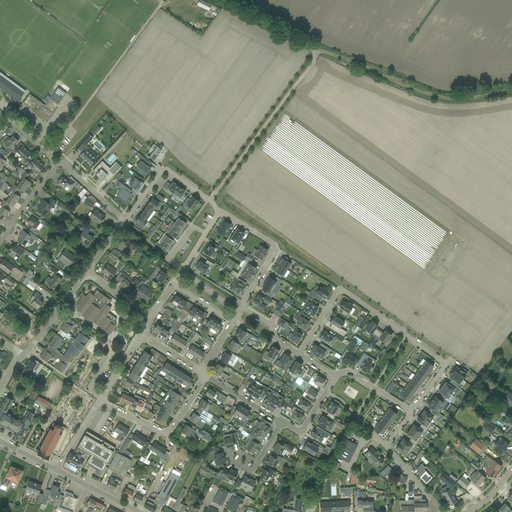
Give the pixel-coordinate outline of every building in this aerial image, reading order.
[(203,0),(199,0),(197,5),(209,11),(212,4),(203,0)] [(10,98),(17,103),(26,91),(0,71),(0,87),(12,96),(10,98)] [(29,95),(23,102),(37,112),(35,114),(46,121),(49,117),(52,113),(66,94),(67,94),(60,89),(45,108),(29,95)] [(93,138),(88,133),(75,147),(80,151),(81,150),(83,152),(80,156),(90,165),(96,158),(88,151),(90,149),(86,145),(93,138)] [(125,135),(120,140),(135,154),(140,148),(125,135)] [(4,154),(7,157),(12,151),(10,149),(18,141),(13,136),(10,139),(9,138),(4,144),(9,148),(4,154)] [(162,150),(153,144),(146,155),(154,161),(162,150)] [(12,151),(15,154),(17,152),(21,156),(27,149),(23,145),(19,149),(16,147),(12,151)] [(25,164),(29,159),(31,157),(29,155),(31,153),(27,149),(19,157),(19,158),(21,156),(23,157),(22,163),(25,164)] [(151,163),(140,156),(138,159),(140,161),(136,166),(147,174),(151,168),(149,166),(151,163)] [(28,166),(32,170),(34,168),(40,161),(36,157),(32,161),(29,159),(25,164),(28,166)] [(34,168),(32,170),(35,172),(37,170),(41,174),(44,171),(41,169),(44,165),(40,161),(34,168)] [(100,163),(93,170),(96,173),(95,174),(100,179),(102,180),(104,179),(108,182),(122,167),(116,161),(107,170),(100,163)] [(0,176),(6,181),(8,178),(1,173),(0,172),(0,176)] [(20,182),(27,187),(31,183),(26,179),(28,177),(23,173),(21,176),(23,178),(20,182)] [(139,180),(141,178),(135,173),(130,180),(132,181),(129,185),(136,189),(141,182),(139,180)] [(60,186),(64,189),(66,186),(70,188),(70,187),(71,188),(74,183),(69,179),(68,180),(64,177),(61,177),(57,182),(58,184),(58,185),(58,186),(59,187),(60,186)] [(19,189),(24,192),(27,187),(20,182),(17,187),(14,185),(12,188),(17,191),(19,189)] [(122,201),(125,203),(132,195),(130,193),(132,191),(119,182),(116,186),(117,186),(124,191),(119,198),(122,201)] [(178,186),(173,182),(171,185),(167,182),(163,188),(167,191),(169,190),(173,193),(178,186)] [(183,194),(185,191),(178,186),(173,193),(172,195),(182,202),(187,196),(183,194)] [(7,195),(9,197),(17,202),(20,197),(15,194),(17,191),(12,188),(7,195)] [(78,195),(81,199),(87,191),(84,188),(78,195)] [(8,203),(13,207),(17,202),(9,197),(6,201),(4,200),(2,202),(7,206),(8,203)] [(191,200),(187,198),(183,204),(188,208),(189,207),(193,209),(199,201),(197,200),(198,199),(195,197),(194,198),(193,197),(191,200)] [(37,210),(45,216),(52,207),(56,202),(51,198),(48,203),(44,200),(37,210)] [(84,202),(84,203),(90,208),(91,207),(94,203),(89,199),(87,198),(84,202)] [(158,203),(152,198),(148,204),(154,209),(157,211),(162,203),(159,201),(158,203)] [(0,209),(0,212),(6,216),(9,212),(5,208),(7,206),(2,202),(0,200),(0,204),(0,205),(0,204),(0,205),(2,207),(0,209)] [(69,209),(62,204),(59,207),(66,213),(69,209)] [(150,214),(154,209),(148,204),(144,210),(150,214)] [(95,221),(99,224),(105,216),(95,209),(92,214),(89,217),(95,221)] [(150,214),(144,210),(140,216),(146,220),(150,214)] [(186,223),(181,219),(183,217),(177,213),(175,216),(178,218),(175,222),(183,228),(186,223)] [(140,215),(135,221),(141,225),(140,228),(142,230),(148,222),(146,220),(140,216),(140,215)] [(32,217),(27,223),(31,226),(32,226),(29,230),(36,235),(39,231),(37,230),(36,228),(40,223),(37,221),(32,217)] [(224,221),(217,231),(224,236),(231,225),(224,221)] [(183,228),(175,222),(173,225),(170,224),(168,226),(179,234),(179,233),(182,228),(183,228)] [(82,244),(86,246),(92,237),(88,235),(87,234),(89,231),(82,225),(80,229),(83,231),(78,238),(83,241),(82,244)] [(179,234),(168,226),(169,227),(164,233),(169,238),(171,235),(175,238),(176,238),(175,238),(178,234),(179,234)] [(237,230),(237,229),(231,239),(236,242),(232,248),(237,251),(243,242),(240,240),(244,234),(240,231),(241,231),(238,229),(237,230)] [(21,243),(24,245),(27,242),(30,244),(31,244),(33,242),(34,239),(36,241),(38,238),(28,231),(26,233),(23,231),(21,234),(22,234),(17,240),(21,243)] [(173,241),(174,241),(164,233),(161,238),(171,245),(173,241)] [(170,245),(161,238),(156,244),(161,249),(163,246),(167,249),(170,245)] [(125,248),(131,253),(134,250),(136,251),(137,249),(136,248),(136,247),(127,241),(123,239),(117,247),(123,251),(125,248)] [(37,248),(43,252),(47,245),(45,244),(44,245),(41,243),(37,248)] [(221,248),(218,246),(214,243),(212,246),(209,244),(204,252),(210,256),(213,250),(216,252),(217,250),(220,252),(222,248),(221,248)] [(7,253),(14,258),(16,255),(19,257),(24,250),(16,244),(14,247),(12,246),(7,253)] [(264,247),(260,245),(254,255),(262,259),(264,257),(266,253),(268,250),(266,249),(267,249),(264,247)] [(57,264),(62,268),(65,264),(68,266),(72,261),(75,257),(65,249),(58,259),(60,260),(57,264)] [(236,257),(243,261),(246,257),(238,252),(236,257)] [(281,257),(277,264),(287,270),(291,263),(281,257)] [(0,267),(3,269),(9,273),(13,267),(8,263),(3,259),(0,263),(0,267)] [(214,264),(207,260),(207,261),(205,264),(200,261),(198,264),(197,264),(194,268),(199,271),(199,270),(204,273),(207,268),(210,270),(214,264)] [(154,261),(152,264),(156,268),(159,269),(161,266),(154,261)] [(241,267),(253,274),(254,272),(256,268),(245,261),(241,267)] [(118,266),(117,268),(118,269),(121,271),(125,265),(121,262),(118,266)] [(277,264),(274,270),(284,276),(287,270),(277,264)] [(49,269),(56,273),(59,269),(52,265),(49,269)] [(107,265),(102,272),(102,271),(107,274),(106,275),(111,278),(114,274),(116,271),(113,269),(111,268),(107,265)] [(21,273),(25,275),(27,273),(23,270),(17,266),(14,269),(21,274),(21,273)] [(240,275),(249,280),(251,277),(253,274),(241,267),(238,273),(232,270),(230,273),(236,277),(238,278),(240,275)] [(30,270),(25,275),(31,279),(31,280),(33,277),(33,272),(30,270)] [(160,270),(153,280),(154,281),(155,282),(156,282),(160,285),(167,275),(161,270),(160,270)] [(122,275),(119,279),(122,282),(121,284),(125,287),(129,290),(132,287),(135,289),(138,285),(141,281),(135,277),(133,280),(133,281),(131,279),(129,278),(127,277),(128,276),(124,273),(122,275)] [(51,286),(55,289),(62,279),(58,276),(55,274),(48,284),(51,286)] [(9,289),(13,291),(18,284),(7,276),(4,280),(12,285),(9,289)] [(230,290),(238,294),(240,291),(242,292),(245,287),(240,283),(241,280),(238,278),(236,277),(229,289),(230,290)] [(265,282),(273,287),(274,284),(278,287),(282,281),(276,277),(274,280),(269,277),(268,279),(267,279),(265,282)] [(27,284),(35,289),(38,285),(31,280),(31,279),(27,284)] [(265,294),(271,298),(275,292),(271,289),(273,287),(265,282),(263,285),(264,285),(262,288),(267,291),(265,294)] [(138,291),(135,295),(139,297),(140,296),(147,301),(152,294),(148,291),(147,290),(145,288),(146,287),(142,285),(141,286),(138,291)] [(313,299),(314,297),(320,301),(322,298),(321,297),(322,296),(325,298),(329,292),(326,291),(327,289),(323,287),(322,288),(320,287),(316,293),(311,290),(310,292),(308,295),(308,296),(313,299)] [(92,321),(110,334),(116,327),(115,326),(115,325),(115,323),(114,322),(116,318),(108,312),(111,308),(107,305),(111,300),(111,301),(111,300),(96,290),(93,295),(89,292),(86,297),(83,295),(76,304),(79,306),(77,310),(83,314),(82,315),(91,322),(92,321)] [(31,305),(37,309),(43,302),(39,300),(42,296),(35,291),(30,298),(34,301),(31,305)] [(255,305),(263,310),(268,302),(270,303),(273,300),(266,295),(264,298),(258,294),(254,301),(255,302),(255,304),(255,305)] [(173,305),(176,307),(181,298),(176,295),(175,297),(171,295),(166,303),(167,304),(168,303),(172,306),(173,305)] [(316,302),(306,296),(304,300),(309,303),(307,306),(305,304),(302,309),(313,316),(315,313),(316,314),(317,311),(316,310),(318,308),(314,305),(316,302)] [(285,302),(290,305),(293,300),(288,297),(285,302)] [(181,298),(176,307),(181,310),(181,311),(181,312),(176,320),(178,322),(181,318),(187,307),(184,305),(186,302),(181,298)] [(340,313),(346,317),(352,307),(350,306),(351,304),(347,302),(346,303),(343,302),(344,301),(343,301),(343,302),(340,307),(339,307),(340,307),(343,309),(342,310),(340,313)] [(181,318),(183,320),(187,315),(187,316),(188,316),(189,314),(193,317),(198,309),(193,306),(191,310),(187,307),(181,318)] [(198,309),(193,317),(197,319),(195,322),(198,323),(195,328),(198,329),(201,324),(205,319),(201,317),(204,313),(198,309)] [(296,324),(304,330),(309,322),(307,320),(309,317),(299,311),(295,319),(298,321),(296,324)] [(329,328),(343,336),(346,332),(340,328),(344,322),(334,315),(330,322),(332,323),(329,328)] [(201,324),(198,329),(199,330),(201,331),(203,327),(209,331),(211,328),(216,320),(210,317),(206,325),(205,324),(204,325),(201,324)] [(277,324),(282,327),(286,321),(281,318),(277,324)] [(153,330),(159,333),(167,321),(164,319),(160,325),(157,323),(153,330)] [(170,330),(173,331),(175,328),(178,322),(176,320),(170,330)] [(211,328),(216,332),(221,324),(216,320),(211,328)] [(159,333),(165,337),(169,331),(167,329),(170,323),(167,321),(159,333)] [(366,329),(375,336),(380,330),(377,328),(376,329),(375,328),(377,325),(378,325),(377,325),(372,321),(370,324),(368,323),(366,326),(367,327),(366,329)] [(60,329),(56,334),(67,342),(68,341),(69,340),(71,337),(72,335),(70,334),(69,336),(67,335),(72,328),(72,327),(65,322),(60,329)] [(240,328),(235,335),(240,338),(238,340),(243,343),(249,334),(240,328)] [(298,330),(296,329),(292,334),(290,333),(288,338),(293,341),(293,342),(295,344),(296,343),(297,344),(302,335),(297,332),(298,330)] [(375,336),(385,343),(386,341),(388,342),(390,338),(389,337),(391,335),(391,334),(385,331),(386,330),(385,330),(385,331),(383,333),(382,333),(382,332),(380,330),(375,336)] [(177,344),(176,345),(179,347),(180,346),(183,348),(185,344),(187,342),(189,343),(192,338),(196,333),(194,331),(193,331),(189,337),(188,339),(182,335),(180,338),(177,344)] [(325,342),(328,343),(331,339),(335,341),(336,339),(341,342),(343,339),(336,334),(334,337),(333,336),(324,331),(323,333),(322,332),(320,335),(321,336),(319,338),(322,340),(325,342)] [(72,344),(67,351),(74,355),(77,357),(81,351),(82,351),(81,351),(84,347),(83,347),(84,346),(85,346),(89,340),(79,332),(79,333),(80,333),(75,339),(74,339),(75,340),(71,337),(69,340),(68,341),(72,344)] [(171,340),(177,344),(180,338),(178,336),(179,334),(176,332),(173,336),(171,340)] [(256,339),(264,344),(265,341),(251,332),(249,335),(256,340),(256,339)] [(191,354),(193,356),(194,355),(200,346),(194,342),(199,335),(197,333),(196,333),(189,343),(192,345),(190,347),(188,351),(191,353),(191,354)] [(49,345),(47,348),(54,352),(59,344),(62,339),(56,335),(56,334),(52,339),(48,344),(49,345)] [(232,350),(234,351),(236,348),(239,350),(241,346),(236,343),(232,340),(228,347),(232,350)] [(352,340),(346,349),(349,351),(351,352),(357,343),(352,340)] [(362,343),(359,348),(364,351),(366,348),(368,345),(368,344),(363,341),(362,343)] [(311,352),(321,359),(324,354),(325,355),(327,351),(328,352),(330,349),(320,343),(318,346),(319,346),(318,347),(315,345),(311,352)] [(194,355),(200,359),(204,353),(206,350),(203,348),(201,351),(198,349),(200,346),(194,355)] [(266,351),(262,357),(267,360),(267,359),(269,356),(274,359),(276,355),(276,356),(278,353),(277,353),(279,350),(277,349),(277,348),(275,347),(274,347),(273,346),(271,349),(269,351),(270,352),(269,353),(266,351)] [(54,352),(47,348),(45,351),(45,350),(40,357),(47,362),(50,358),(52,354),(55,356),(54,358),(55,359),(57,356),(58,355),(54,352)] [(58,355),(57,356),(67,363),(69,361),(70,362),(74,355),(67,351),(62,358),(58,355)] [(141,356),(148,361),(152,356),(151,355),(148,353),(148,354),(145,351),(141,356)] [(225,352),(220,359),(225,362),(226,363),(226,362),(228,359),(233,362),(237,356),(236,356),(232,353),(229,351),(228,354),(225,352)] [(344,358),(342,362),(346,365),(347,362),(351,365),(353,362),(354,362),(355,360),(355,359),(356,358),(347,353),(345,357),(344,358)] [(277,361),(275,365),(280,368),(280,367),(285,370),(291,361),(288,359),(290,357),(284,354),(279,362),(277,361)] [(364,354),(357,364),(358,364),(363,367),(361,370),(362,370),(362,371),(364,373),(365,372),(366,372),(369,373),(371,370),(371,371),(374,366),(375,365),(374,364),(368,360),(370,358),(368,356),(364,354)] [(57,356),(55,359),(56,360),(57,358),(58,359),(61,361),(55,368),(62,373),(66,366),(66,365),(67,363),(57,356)] [(138,362),(145,366),(148,361),(141,356),(138,362)] [(23,371),(22,371),(29,375),(29,374),(33,369),(36,371),(41,364),(33,358),(31,361),(30,360),(25,366),(24,367),(25,368),(23,371)] [(422,365),(430,371),(433,367),(433,366),(429,363),(430,362),(427,360),(426,361),(425,360),(422,365)] [(291,374),(296,377),(297,376),(298,376),(301,371),(299,370),(302,365),(296,361),(289,371),(292,373),(291,374)] [(135,367),(142,371),(145,366),(138,362),(135,367)] [(163,367),(159,373),(163,375),(164,372),(166,373),(171,366),(166,362),(163,367)] [(220,375),(227,379),(229,376),(222,372),(224,368),(217,364),(213,371),(220,375)] [(418,370),(426,376),(430,371),(422,365),(418,370)] [(166,373),(165,376),(170,379),(171,378),(171,377),(176,369),(171,366),(166,373)] [(253,366),(245,378),(246,378),(249,380),(250,377),(252,375),(255,370),(256,368),(253,366)] [(132,371),(139,376),(142,371),(135,367),(132,371)] [(468,372),(461,367),(459,369),(456,367),(456,368),(454,368),(453,370),(453,371),(453,372),(462,379),(465,376),(468,372)] [(298,377),(302,379),(307,370),(303,368),(301,371),(298,376),(298,377)] [(176,369),(171,377),(176,379),(176,380),(181,372),(176,369)] [(415,375),(423,381),(426,376),(418,370),(415,375)] [(135,381),(139,383),(142,378),(139,376),(132,371),(128,377),(133,380),(135,381)] [(176,380),(181,383),(186,375),(181,372),(176,380)] [(463,385),(460,383),(462,379),(453,372),(449,377),(451,379),(450,381),(454,384),(460,389),(463,385)] [(185,389),(188,390),(189,389),(190,389),(192,386),(191,385),(192,384),(189,382),(191,379),(186,375),(181,383),(187,386),(185,389)] [(411,380),(419,386),(419,385),(422,381),(423,381),(415,375),(411,380)] [(307,382),(316,388),(315,387),(317,384),(321,387),(323,384),(324,385),(325,382),(325,381),(325,380),(317,376),(315,379),(314,378),(313,379),(312,378),(310,379),(308,383),(307,382)] [(248,394),(251,395),(251,394),(252,395),(257,386),(254,384),(256,381),(250,377),(246,384),(250,386),(246,391),(249,393),(248,394)] [(307,395),(313,399),(314,398),(316,398),(317,396),(317,394),(318,392),(312,389),(313,386),(316,388),(307,382),(303,380),(302,379),(298,377),(295,382),(300,385),(301,383),(305,385),(303,387),(309,391),(307,394),(307,395)] [(125,383),(125,385),(132,388),(132,386),(133,385),(134,382),(132,381),(127,379),(125,383)] [(407,384),(415,390),(419,386),(411,380),(407,384)] [(453,390),(457,393),(460,389),(454,384),(452,387),(445,382),(445,383),(444,382),(442,385),(442,386),(451,393),(453,390)] [(404,389),(412,395),(415,391),(415,390),(407,384),(404,389)] [(257,386),(252,395),(252,396),(254,397),(255,396),(257,398),(261,393),(264,394),(267,390),(268,388),(262,385),(260,388),(257,386)] [(451,393),(442,386),(441,387),(440,387),(438,389),(439,390),(438,391),(446,396),(444,399),(450,403),(455,396),(451,393)] [(404,389),(400,387),(396,393),(403,398),(404,397),(408,400),(412,395),(404,389)] [(216,399),(223,403),(227,397),(217,391),(213,388),(212,390),(209,389),(205,394),(209,397),(212,398),(215,394),(218,396),(216,399)] [(170,396),(177,401),(181,396),(169,389),(166,394),(170,396)] [(119,399),(125,402),(128,396),(129,393),(123,390),(119,399)] [(264,394),(263,396),(265,398),(265,399),(263,402),(265,403),(265,404),(267,405),(268,405),(269,405),(273,398),(275,395),(267,390),(264,394)] [(26,403),(32,406),(38,394),(32,391),(26,403)] [(297,405),(306,411),(310,404),(307,402),(309,399),(301,394),(298,399),(300,400),(297,405)] [(38,396),(35,402),(46,408),(49,402),(50,402),(38,396)] [(125,402),(130,405),(133,398),(128,396),(125,402)] [(167,401),(174,406),(177,401),(170,396),(167,401)] [(273,398),(269,405),(269,406),(271,408),(272,407),(274,409),(277,405),(280,407),(285,398),(281,396),(279,398),(278,397),(276,400),(273,398)] [(431,402),(441,409),(444,405),(447,407),(450,403),(444,399),(442,401),(435,396),(434,398),(434,397),(431,401),(431,402)] [(15,435),(21,438),(34,414),(28,411),(22,421),(6,412),(13,400),(6,397),(0,408),(0,423),(17,432),(15,435)] [(136,407),(141,410),(143,405),(146,400),(140,397),(139,401),(136,407)] [(130,405),(136,407),(139,401),(133,398),(130,405)] [(164,406),(171,411),(174,406),(167,401),(164,399),(161,405),(164,406)] [(198,410),(207,416),(209,413),(203,409),(207,403),(202,399),(198,406),(200,407),(198,410)] [(285,401),(280,407),(283,409),(285,405),(287,406),(295,411),(291,417),(294,419),(294,420),(296,421),(299,422),(301,419),(302,420),(304,417),(303,416),(301,414),(302,412),(293,406),(289,403),(287,402),(285,401)] [(331,401),(326,409),(329,411),(329,412),(327,415),(330,417),(332,419),(336,413),(335,412),(335,411),(337,412),(340,409),(338,407),(338,406),(331,401)] [(432,412),(436,416),(438,413),(441,409),(431,402),(429,404),(431,406),(430,407),(431,408),(429,410),(432,412)] [(228,417),(230,419),(233,415),(235,416),(236,415),(239,416),(244,408),(244,407),(242,406),(241,406),(239,404),(234,412),(231,410),(228,417)] [(161,408),(159,410),(160,411),(168,416),(171,411),(164,406),(162,409),(161,408)] [(240,426),(244,428),(248,421),(245,419),(250,411),(247,410),(247,409),(246,408),(245,408),(244,408),(239,416),(242,418),(241,420),(243,421),(240,426)] [(385,413),(393,419),(397,414),(393,411),(393,410),(390,408),(390,409),(389,408),(385,413)] [(421,415),(429,421),(431,419),(433,421),(437,416),(436,416),(432,412),(430,415),(425,411),(425,410),(424,410),(424,411),(421,415)] [(157,416),(164,421),(168,416),(160,411),(157,416)] [(190,418),(189,419),(193,422),(196,424),(198,425),(202,419),(206,421),(209,424),(210,422),(212,420),(211,419),(206,416),(201,413),(199,417),(197,416),(193,413),(192,413),(191,415),(191,416),(190,418)] [(382,418),(390,424),(393,419),(385,413),(382,418)] [(213,415),(211,419),(212,420),(214,421),(222,426),(223,425),(225,422),(226,420),(220,416),(219,419),(213,415)] [(422,427),(426,430),(432,423),(429,421),(421,415),(417,420),(423,424),(422,427)] [(320,419),(317,422),(318,423),(322,426),(328,430),(331,426),(332,427),(335,424),(341,428),(342,425),(332,419),(330,417),(328,420),(322,416),(320,419)] [(378,423),(386,429),(390,424),(382,418),(378,423)] [(258,421),(255,426),(267,433),(270,428),(268,426),(267,425),(268,422),(262,419),(260,423),(258,421)] [(482,426),(491,433),(495,428),(486,421),(482,426)] [(36,453),(49,460),(52,453),(51,453),(64,428),(56,423),(55,425),(53,423),(50,429),(49,432),(41,447),(40,447),(36,453)] [(378,430),(383,434),(383,433),(386,429),(378,423),(375,428),(375,429),(378,431),(378,430)] [(116,439),(121,441),(124,437),(126,434),(129,430),(119,424),(116,428),(113,433),(118,436),(116,439)] [(251,435),(258,439),(259,440),(261,437),(264,439),(267,433),(255,426),(253,424),(253,425),(255,426),(254,428),(255,429),(252,435),(251,435)] [(182,431),(181,431),(186,434),(186,435),(185,436),(192,440),(193,437),(194,438),(195,436),(194,434),(196,431),(195,430),(191,428),(190,427),(186,425),(183,428),(182,429),(181,430),(182,431)] [(410,429),(419,436),(422,431),(425,433),(426,430),(422,427),(420,429),(414,425),(413,425),(410,429)] [(310,436),(321,442),(323,438),(324,436),(326,437),(328,433),(319,427),(316,431),(316,432),(315,433),(313,431),(310,436)] [(411,441),(416,445),(421,437),(419,436),(410,429),(410,430),(407,434),(406,434),(407,434),(406,434),(407,434),(413,439),(411,441)] [(200,430),(197,433),(203,437),(203,436),(205,437),(204,439),(209,442),(212,438),(211,437),(209,436),(200,430)] [(103,472),(115,447),(87,431),(77,447),(88,454),(90,455),(86,462),(103,472)] [(133,436),(132,439),(136,441),(135,442),(137,444),(142,447),(143,445),(144,444),(147,439),(136,432),(133,436)] [(225,446),(226,448),(234,446),(233,443),(237,442),(235,433),(227,434),(228,438),(224,439),(224,440),(223,441),(224,442),(219,443),(218,446),(220,447),(225,446)] [(247,448),(246,449),(250,451),(249,451),(253,454),(256,450),(255,449),(257,447),(258,444),(256,443),(258,439),(251,435),(247,440),(250,442),(247,448)] [(497,451),(501,455),(501,454),(503,451),(504,453),(508,449),(507,448),(509,444),(505,441),(500,437),(491,449),(496,452),(497,451)] [(119,451),(129,456),(131,453),(126,450),(131,440),(127,438),(123,445),(119,451)] [(481,455),(487,447),(476,438),(474,441),(473,439),(468,445),(481,455)] [(338,457),(348,463),(357,445),(347,439),(338,457)] [(399,444),(411,452),(416,445),(411,441),(409,443),(403,439),(400,444),(399,444)] [(277,442),(273,450),(281,454),(284,448),(287,450),(291,453),(294,447),(291,446),(289,444),(282,440),(280,444),(277,442)] [(322,451),(328,455),(330,451),(313,441),(311,444),(307,442),(303,448),(308,451),(314,455),(319,447),(323,449),(322,451)] [(166,450),(154,442),(150,449),(157,453),(156,455),(161,458),(161,459),(164,461),(169,453),(166,451),(166,450)] [(213,443),(211,447),(213,448),(214,454),(213,454),(216,465),(219,464),(219,465),(222,464),(225,463),(224,458),(223,456),(222,452),(218,453),(218,451),(220,447),(218,446),(213,443)] [(396,449),(407,457),(411,452),(399,444),(396,448),(396,449)] [(70,453),(65,461),(79,469),(88,454),(77,447),(72,454),(70,453)] [(370,457),(378,465),(384,460),(371,448),(366,453),(364,455),(369,459),(370,457)] [(139,460),(143,463),(150,451),(146,449),(139,460)] [(107,486),(114,490),(117,484),(120,486),(126,473),(131,465),(133,461),(134,458),(129,456),(119,451),(118,451),(108,468),(114,471),(111,476),(111,477),(107,486)] [(270,464),(274,467),(278,461),(280,462),(282,458),(274,453),(272,456),(270,455),(269,456),(270,457),(269,458),(268,458),(265,463),(269,465),(270,464)] [(486,462),(498,471),(502,466),(498,463),(495,461),(494,462),(487,456),(483,460),(486,462)] [(199,473),(207,477),(210,470),(206,468),(208,465),(207,462),(204,461),(199,470),(201,471),(199,473)] [(471,464),(478,470),(480,467),(473,461),(471,464)] [(489,474),(493,477),(498,471),(486,462),(484,466),(488,469),(486,472),(489,474)] [(386,463),(382,468),(391,477),(395,472),(386,463)] [(420,477),(422,479),(422,480),(426,484),(432,478),(424,469),(425,468),(421,464),(416,469),(418,472),(417,474),(420,476),(419,477),(420,477)] [(1,484),(0,486),(0,488),(1,488),(6,491),(9,484),(10,482),(11,480),(17,483),(20,476),(22,472),(15,469),(15,468),(13,467),(12,467),(11,467),(9,471),(7,476),(7,477),(3,485),(2,485),(1,484)] [(258,475),(267,480),(269,476),(273,478),(276,471),(268,467),(267,470),(262,468),(258,475)] [(217,473),(215,477),(218,478),(220,478),(226,481),(227,478),(229,479),(230,478),(234,480),(237,473),(233,470),(230,469),(229,469),(228,471),(224,469),(224,471),(222,470),(217,473)] [(473,473),(469,477),(473,481),(474,482),(478,485),(485,478),(481,474),(480,473),(478,471),(476,473),(474,474),(473,473)] [(120,486),(123,487),(126,482),(127,483),(130,478),(129,478),(131,475),(126,473),(120,486)] [(144,507),(154,511),(156,507),(158,503),(161,504),(166,495),(169,497),(170,496),(169,496),(180,476),(174,473),(171,480),(168,478),(159,495),(161,496),(158,503),(149,498),(146,502),(144,507)] [(396,478),(402,484),(407,480),(401,474),(396,478)] [(444,474),(440,479),(448,485),(452,488),(453,487),(456,483),(448,477),(444,474)] [(240,485),(251,490),(255,482),(244,476),(241,481),(237,479),(234,485),(239,487),(240,485)] [(457,482),(465,488),(470,482),(468,480),(463,476),(457,482)] [(22,486),(19,495),(23,497),(25,492),(25,491),(38,495),(39,492),(40,490),(42,486),(29,481),(27,486),(26,488),(22,486)] [(133,499),(140,503),(144,494),(140,492),(143,485),(138,483),(136,488),(135,489),(138,490),(133,499)] [(46,489),(41,504),(45,506),(49,495),(50,496),(55,498),(58,499),(60,499),(61,495),(59,495),(60,492),(57,491),(58,487),(52,485),(51,490),(50,491),(46,489)] [(448,485),(441,489),(448,502),(449,501),(451,504),(452,505),(454,504),(453,503),(457,501),(454,497),(451,491),(450,489),(448,485)] [(125,489),(123,494),(130,498),(133,493),(135,489),(136,488),(132,486),(131,487),(128,486),(127,488),(126,488),(125,489)] [(345,493),(345,496),(351,495),(350,487),(340,488),(341,493),(345,493)] [(213,501),(221,506),(227,494),(219,489),(213,501)] [(56,509),(64,511),(71,511),(77,499),(73,497),(72,494),(69,496),(66,494),(65,496),(61,495),(60,499),(56,509)] [(163,509),(160,511),(170,511),(175,502),(171,500),(167,508),(164,506),(168,499),(169,497),(166,495),(163,502),(161,504),(164,506),(163,509)] [(175,502),(170,511),(176,511),(177,511),(175,510),(176,508),(177,508),(179,503),(182,498),(178,496),(175,502)] [(233,496),(226,508),(234,511),(235,511),(241,500),(233,496)] [(89,505),(94,507),(97,502),(90,498),(88,502),(87,502),(85,506),(87,507),(89,505)] [(300,511),(303,499),(296,498),(295,502),(294,511),(300,511)] [(357,499),(357,507),(363,507),(363,510),(362,511),(372,511),(373,510),(373,506),(373,500),(369,500),(357,499)] [(413,506),(413,510),(427,510),(427,505),(427,503),(426,503),(426,501),(424,500),(414,499),(413,501),(413,506)] [(320,502),(320,511),(349,510),(349,501),(325,502),(320,502)] [(93,510),(92,511),(99,511),(102,510),(101,509),(103,505),(97,502),(94,507),(93,510)] [(502,505),(500,507),(500,508),(503,511),(511,511),(511,510),(510,508),(509,506),(505,503),(502,506),(502,505)]
